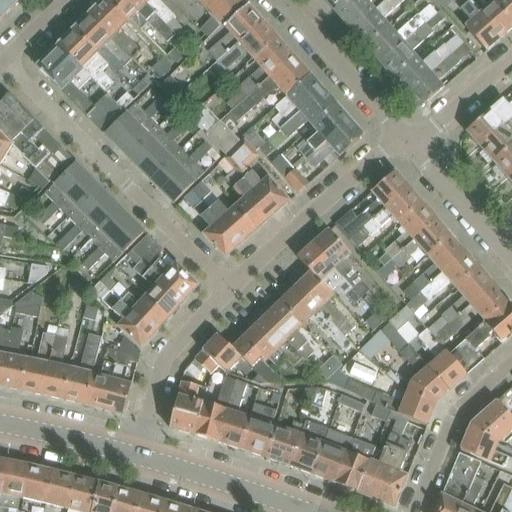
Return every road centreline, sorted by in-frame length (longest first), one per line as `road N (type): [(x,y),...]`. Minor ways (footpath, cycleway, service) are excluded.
road 1 (residential): [(229,290),(4,60)]
road 2 (residential): [(229,290),(379,153),(407,141)]
road 3 (residential): [(135,455),(161,360),(229,290)]
road 4 (unclassified): [(407,141),(282,0)]
road 5 (residential): [(413,511),(454,410),(511,361)]
road 6 (tertiary): [(306,511),(135,455)]
road 7 (unclassified): [(511,261),(407,141)]
road 8 (tertiary): [(135,455),(0,422)]
road 9 (residential): [(407,141),(511,57)]
